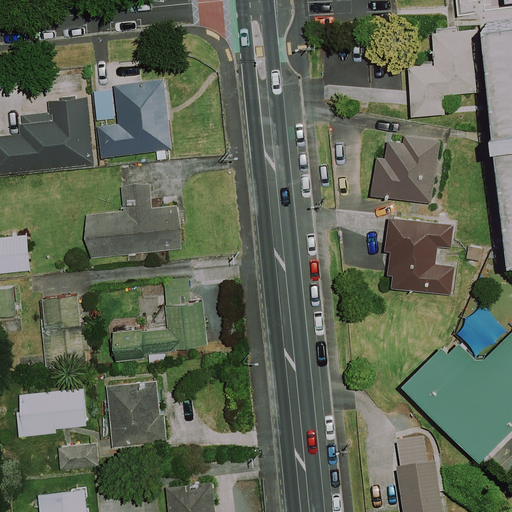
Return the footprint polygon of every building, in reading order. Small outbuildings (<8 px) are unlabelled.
[(511,22),(493,25),(511,187),(511,22)] [(484,90),(480,28),(438,30),(439,62),(414,64),(417,102),(417,113),(450,111),(449,92),(484,90)] [(122,85),(126,117),(127,122),(106,125),(110,156),(177,147),(168,79),(122,85)] [(118,116),(113,85),(96,87),(101,119),(118,116)] [(59,122),(26,126),(27,131),(0,134),(0,172),(98,160),(89,93),(56,98),(59,122)] [(404,136),(403,140),(386,138),(383,157),(373,156),(368,196),(430,203),(438,141),(404,136)] [(150,208),(147,182),(121,185),(123,211),(85,215),(89,258),(181,249),(177,206),(150,208)] [(453,225),(388,216),(381,272),(392,273),(390,287),(450,295),(454,266),(436,264),(438,247),(450,248),(453,225)] [(0,271),(33,268),(30,232),(0,235),(0,271)] [(212,345),(208,303),(197,304),(194,276),(167,279),(172,323),(115,329),(117,355),(212,345)] [(14,287),(0,288),(0,293),(3,316),(17,315),(14,287)] [(86,363),(79,292),(41,296),(48,367),(86,363)] [(442,339),(403,379),(483,459),(511,429),(511,328),(484,356),(466,337),(453,350),(442,339)] [(167,443),(165,382),(108,384),(110,445),(167,443)] [(87,425),(84,387),(17,393),(21,435),(56,432),(56,427),(87,425)] [(441,511),(429,436),(390,443),(401,511),(441,511)] [(213,511),(211,484),(166,488),(167,511),(213,511)] [(86,511),(85,489),(43,493),(45,511),(86,511)]
